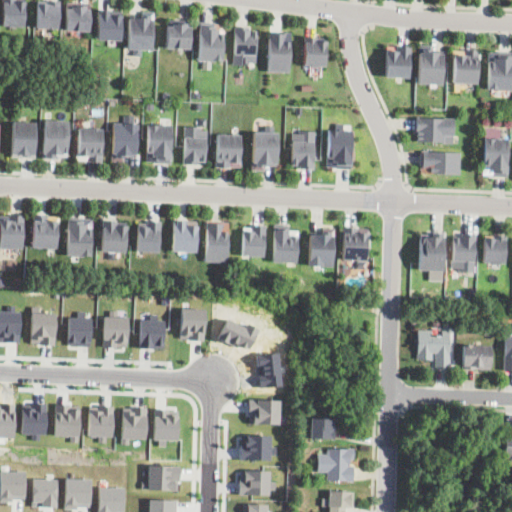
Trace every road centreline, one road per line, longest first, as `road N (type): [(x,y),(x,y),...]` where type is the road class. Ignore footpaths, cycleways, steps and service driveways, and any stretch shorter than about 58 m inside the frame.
road 1 (residential): [(0,186),(511,205)]
road 2 (residential): [(391,302),(389,162),(351,57),(351,14)]
road 3 (residential): [(253,0),(511,23)]
road 4 (residential): [(0,373),(214,381)]
road 5 (residential): [(391,302),(384,511)]
road 6 (residential): [(209,511),(214,381)]
road 7 (residential): [(388,394),(511,398)]
